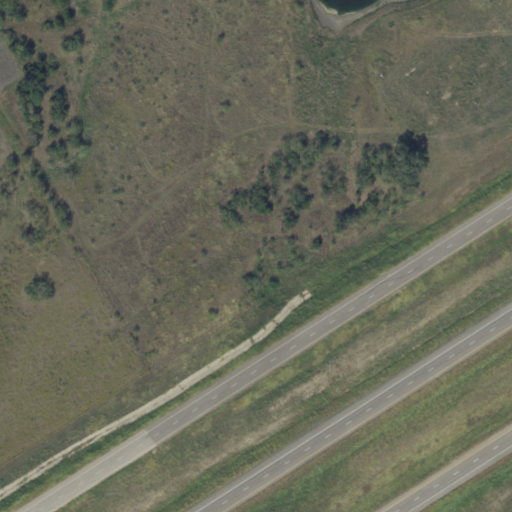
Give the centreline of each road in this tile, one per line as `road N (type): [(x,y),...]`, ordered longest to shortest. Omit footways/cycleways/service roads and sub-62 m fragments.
road 1 (tertiary): [(511,201),(30,511)]
road 2 (motorway): [(511,313),(204,511)]
road 3 (motorway): [(397,511),(511,438)]
